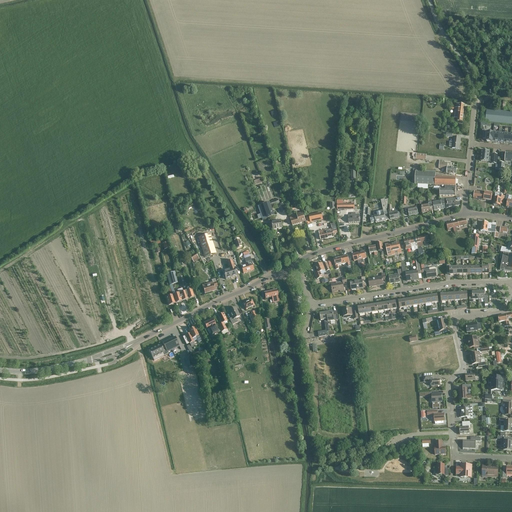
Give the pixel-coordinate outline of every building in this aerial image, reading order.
[(457,121),(459,122),(462,122),(464,106),(459,105),(458,108),(456,108),(455,113),(458,113),(457,121)] [(511,124),(511,112),(486,110),(485,122),(511,124)] [(491,141),(492,133),(483,132),(482,139),(485,139),(485,141),(491,141)] [(459,149),(460,138),(453,137),(452,142),(450,142),(449,147),(452,147),(452,149),(459,149)] [(491,153),(491,157),(487,157),(488,151),(480,150),(479,161),(487,162),(487,161),(490,161),(490,163),(494,163),(495,154),(491,153)] [(446,174),(456,175),(456,168),(447,167),(447,163),(442,163),(443,161),(439,161),(439,162),(439,169),(447,169),(446,174)] [(455,187),(456,178),(435,177),(435,174),(415,172),(414,184),(455,187)] [(491,201),(492,194),(484,192),(484,193),(474,192),(473,199),(491,201)] [(495,193),(494,198),(493,205),(500,206),(500,204),(503,205),(504,197),(501,196),(502,194),(495,193)] [(445,200),(446,209),(454,208),(453,203),(455,203),(454,199),(445,200)] [(277,206),(279,205),(277,200),(257,207),(262,220),(267,218),(268,220),(272,219),(272,217),(273,216),(270,208),(277,205),(277,206)] [(374,216),(369,217),(371,223),(375,222),(375,223),(386,221),(389,220),(387,211),(386,211),(387,207),(388,200),(385,200),(381,200),(383,208),(382,208),(383,212),(384,213),(374,216)] [(441,202),(432,203),(434,211),(442,210),(442,209),(445,209),(444,200),(442,200),(442,202),(441,202)] [(337,210),(354,209),(354,204),(340,204),(340,201),(337,201),(337,210)] [(429,209),(432,209),(431,202),(427,203),(427,205),(421,206),(422,213),(430,212),(429,209)] [(409,216),(418,214),(417,207),(404,209),(406,214),(408,214),(409,216)] [(388,212),(390,220),(399,218),(399,217),(402,217),(400,212),(398,212),(397,211),(391,212),(388,212)] [(292,226),(299,223),(306,222),(303,213),(296,215),(297,216),(290,219),(292,226)] [(310,223),(323,220),(321,213),(308,216),(310,223)] [(456,228),(467,225),(466,220),(446,224),(447,229),(453,228),(453,231),(456,230),(456,228)] [(272,230),(282,228),(280,221),(270,223),(271,224),(268,224),(269,228),(272,227),(272,230)] [(481,223),(480,232),(481,232),(485,232),(491,233),(495,233),(496,225),(492,225),(492,224),(488,224),(485,223),(482,222),(482,223),(481,223)] [(324,230),(318,232),(320,240),(333,237),(331,229),(327,230),(327,231),(324,231),(324,230)] [(210,234),(198,238),(204,258),(216,254),(210,234)] [(416,239),(417,244),(418,249),(419,255),(424,254),(421,247),(423,247),(422,243),(426,242),(426,243),(428,242),(430,242),(434,241),(433,235),(429,236),(429,238),(428,238),(428,236),(416,239)] [(405,250),(412,249),(412,251),(413,251),(415,251),(415,250),(418,249),(417,244),(414,244),(413,239),(410,240),(404,241),(405,250)] [(399,242),(385,245),(388,256),(395,254),(394,252),(397,251),(398,253),(401,253),(399,242)] [(374,256),(377,255),(375,246),(368,247),(369,254),(374,253),(374,256)] [(503,253),(501,268),(500,270),(511,272),(511,254),(506,253),(507,249),(502,248),(501,251),(501,252),(503,253)] [(358,253),(362,267),(362,269),(364,268),(363,263),(361,264),(360,260),(366,259),(364,251),(358,253)] [(362,267),(358,253),(352,254),(354,262),(357,261),(358,264),(359,264),(360,267),(362,267)] [(193,263),(199,259),(196,254),(190,257),(193,263)] [(341,258),(342,265),(347,263),(348,266),(350,266),(348,256),(341,258)] [(334,259),(336,268),(336,270),(339,269),(338,266),(342,265),(341,258),(334,259)] [(411,272),(413,281),(419,280),(418,275),(421,275),(419,264),(419,260),(416,261),(416,265),(417,271),(411,272)] [(227,262),(229,268),(224,270),(224,271),(223,272),(223,274),(225,280),(237,276),(234,269),(232,261),(227,262)] [(315,266),(316,268),(317,272),(316,272),(319,279),(322,277),(320,272),(325,271),(322,263),(315,266)] [(405,273),(405,267),(404,263),(401,263),(401,267),(403,277),(406,277),(407,282),(413,281),(411,272),(405,273)] [(241,267),(242,268),(243,274),(253,270),(251,264),(241,267)] [(492,273),(491,268),(491,265),(488,265),(488,267),(482,267),(482,275),(489,275),(489,274),(492,273)] [(182,292),(183,292),(182,289),(177,291),(178,294),(175,295),(172,285),(177,284),(172,266),(165,268),(169,286),(172,294),(172,296),(175,304),(185,300),(182,292)] [(447,266),(447,268),(447,274),(450,274),(450,276),(456,276),(456,268),(450,268),(450,266),(447,266)] [(435,270),(435,268),(434,268),(429,269),(423,270),(424,275),(427,274),(427,279),(437,277),(435,270)] [(399,278),(402,277),(400,270),(397,271),(398,274),(395,275),(395,276),(389,277),(390,284),(399,283),(399,278)] [(382,280),(385,279),(385,274),(381,274),(382,277),(375,278),(375,279),(368,280),(369,287),(375,286),(375,285),(383,284),(382,280)] [(343,284),(347,284),(346,277),(342,278),(342,282),(340,282),(340,283),(336,284),(336,283),(331,283),(332,293),(334,293),(334,291),(339,291),(340,292),(344,291),(343,284)] [(363,287),(366,287),(365,277),(361,278),(362,281),(350,282),(351,290),(363,288),(363,287)] [(202,286),(204,294),(215,291),(214,288),(217,287),(215,279),(211,280),(212,282),(202,286)] [(182,292),(185,300),(194,298),(191,290),(183,292),(182,292)] [(273,303),(279,302),(276,290),(264,293),(265,299),(272,298),(273,303)] [(479,300),(478,292),(472,292),(472,296),(469,296),(470,303),(473,303),(473,301),(479,300)] [(478,292),(479,300),(485,300),(485,302),(488,302),(488,295),(485,295),(485,292),(478,292)] [(175,304),(172,296),(166,297),(168,306),(175,304)] [(246,310),(254,306),(251,300),(243,304),(246,310)] [(354,319),(358,319),(357,311),(353,312),(353,313),(352,313),(352,309),(350,309),(349,307),(344,308),(344,310),(343,310),(344,317),(348,316),(348,317),(351,317),(351,316),(353,315),(354,319)] [(229,319),(232,325),(238,322),(236,318),(239,317),(235,308),(229,311),(232,318),(229,319)] [(339,320),(337,312),(333,313),(333,312),(329,312),(328,310),(326,311),(326,313),(327,320),(328,326),(331,326),(330,322),(334,321),(339,320)] [(253,319),(256,317),(253,312),(250,313),(251,314),(248,316),(252,323),(254,322),(253,319)] [(227,321),(223,314),(217,317),(221,324),(218,326),(219,327),(218,327),(221,333),(221,332),(223,335),(228,332),(227,329),(224,323),(227,321)] [(511,317),(511,314),(498,317),(499,323),(503,322),(504,327),(509,326),(508,319),(511,318),(511,317)] [(207,330),(208,329),(210,334),(211,338),(220,333),(218,330),(215,325),(212,319),(203,323),(207,330)] [(478,330),(481,330),(480,324),(477,324),(477,323),(466,325),(467,332),(478,331),(478,330)] [(447,325),(438,327),(439,332),(434,333),(435,336),(441,335),(440,332),(448,330),(447,325)] [(197,340),(198,343),(201,342),(194,328),(188,331),(190,334),(185,336),(189,344),(189,343),(191,346),(194,344),(193,342),(197,340)] [(470,342),(471,348),(479,347),(478,337),(468,339),(468,342),(470,342)] [(167,354),(180,348),(175,339),(163,345),(164,345),(167,352),(167,354)] [(163,355),(163,354),(167,352),(164,345),(161,347),(160,346),(149,351),(154,362),(161,358),(160,356),(163,355)] [(193,366),(191,357),(185,358),(186,361),(187,361),(188,367),(193,366)] [(204,367),(207,364),(213,361),(211,358),(208,360),(207,359),(208,359),(208,358),(203,361),(204,367)] [(480,358),(471,360),(472,365),(479,364),(480,367),(486,366),(486,363),(481,363),(480,358)] [(475,374),(477,374),(476,371),(470,372),(470,375),(465,375),(466,381),(475,380),(475,374)] [(431,387),(440,386),(439,380),(433,380),(433,377),(424,377),(424,383),(431,383),(431,387)] [(491,391),(502,391),(502,377),(491,377),(491,382),(488,382),(488,383),(488,385),(488,386),(491,386),(491,391)] [(467,399),(471,399),(471,395),(467,395),(467,389),(471,389),(471,385),(462,385),(462,389),(459,389),(459,400),(467,399)] [(511,401),(502,401),(502,404),(505,405),(505,415),(511,415),(511,404),(511,401)] [(472,407),(470,407),(470,404),(463,404),(464,408),(460,409),(461,418),(467,417),(467,419),(473,418),(472,407)] [(444,424),(443,421),(444,421),(443,414),(437,415),(437,411),(427,412),(428,415),(434,415),(435,422),(435,424),(444,424)] [(504,421),(504,427),(511,426),(511,421),(506,421),(506,419),(499,418),(499,421),(504,421)] [(463,427),(459,428),(460,435),(469,434),(469,427),(470,427),(470,424),(472,424),(472,422),(470,422),(463,422),(463,427)] [(463,448),(475,449),(475,442),(480,442),(481,438),(472,437),(471,441),(463,441),(463,448)] [(503,451),(511,451),(511,446),(511,441),(511,439),(511,438),(504,438),(504,441),(503,441),(503,451)] [(435,455),(445,455),(445,447),(442,447),(442,442),(435,442),(435,448),(434,448),(435,455)] [(444,468),(444,465),(437,465),(437,473),(436,473),(436,476),(439,476),(439,475),(444,475),(444,476),(449,476),(449,469),(446,469),(444,468)] [(456,467),(456,475),(460,475),(460,477),(468,478),(468,477),(471,477),(472,465),(467,465),(467,466),(465,466),(465,465),(460,465),(460,468),(456,467)] [(483,466),(482,475),(487,475),(486,476),(497,477),(498,467),(490,467),(490,466),(483,466)] [(506,475),(511,475),(511,467),(507,467),(506,471),(502,471),(502,478),(506,478),(506,475)]
